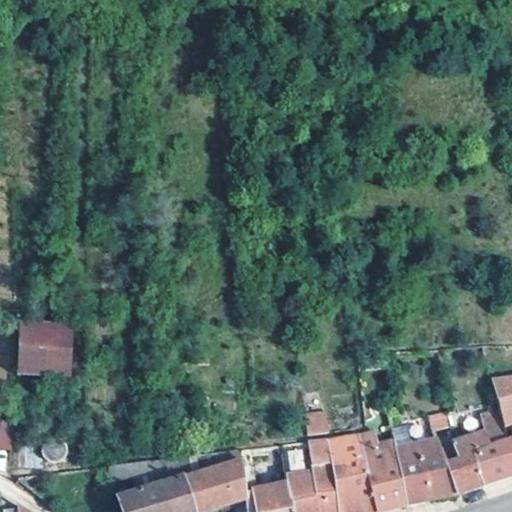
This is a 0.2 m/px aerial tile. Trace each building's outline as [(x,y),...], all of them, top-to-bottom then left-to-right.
[(74,330),(24,328),(21,377),(71,381),(73,344),(74,330)] [(511,381),(495,384),(503,414),(507,430),(511,429),(511,445),(510,441),(476,458),(483,490),(511,479),(511,381)] [(404,419),(402,406),(392,410),(394,422),(404,419)] [(470,494),(483,490),(476,458),(510,441),(507,430),(503,414),(485,418),(490,438),(454,449),(455,456),(445,459),(457,498),(470,494)] [(333,436),(330,415),(309,419),(312,440),(333,436)] [(432,420),(437,435),(455,429),(451,415),(432,420)] [(437,435),(432,420),(411,425),(419,449),(440,443),(437,435)] [(363,431),(363,422),(352,424),(353,435),(363,431)] [(14,425),(0,424),(0,452),(12,453),(14,425)] [(399,511),(408,510),(400,455),(398,445),(378,450),(375,437),(368,438),(365,439),(376,502),(377,511),(399,511)] [(377,511),(376,502),(365,439),(330,446),(332,463),(339,511),(377,511)] [(60,443),(55,443),(51,444),(48,446),(45,449),(44,454),(44,458),(46,462),(49,465),(53,467),(57,468),(61,467),(65,464),(67,461),(68,457),(68,452),(67,448),(64,445),(60,443)] [(440,443),(419,449),(426,474),(424,474),(434,504),(445,501),(457,498),(445,459),(440,443)] [(289,485),(289,488),(292,511),(339,511),(332,463),(330,446),(313,446),(286,448),(289,475),(289,485)] [(400,455),(408,510),(434,504),(424,474),(426,474),(419,449),(400,455)] [(252,452),(243,454),(244,464),(248,501),(248,511),(292,511),(289,488),(258,493),(252,452)] [(244,464),(243,454),(217,457),(181,462),(143,467),(112,471),(114,487),(155,480),(157,493),(120,504),(122,511),(220,511),(234,508),(233,504),(248,501),(244,464)] [(248,511),(248,501),(233,504),(234,508),(235,511),(248,511)]
